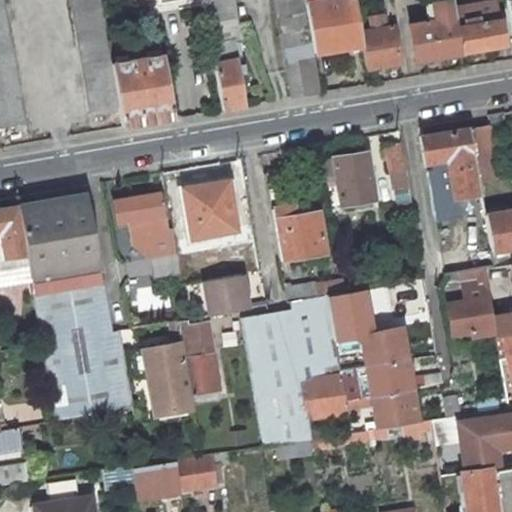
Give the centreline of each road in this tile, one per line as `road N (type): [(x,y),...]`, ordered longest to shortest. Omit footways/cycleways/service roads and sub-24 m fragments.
road 1 (residential): [(0,171),(511,86)]
road 2 (unknown): [(403,125),(427,273)]
road 3 (unknown): [(248,152),(272,296)]
